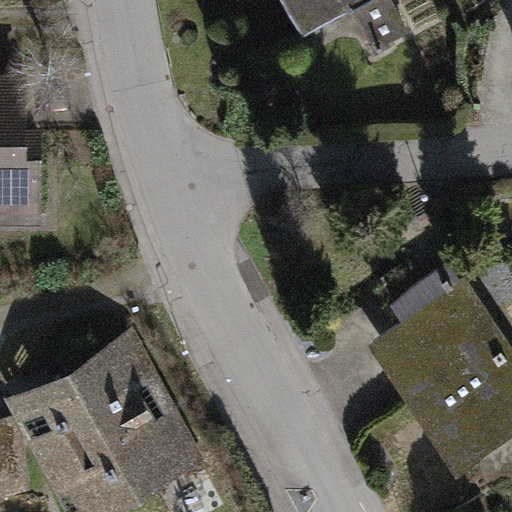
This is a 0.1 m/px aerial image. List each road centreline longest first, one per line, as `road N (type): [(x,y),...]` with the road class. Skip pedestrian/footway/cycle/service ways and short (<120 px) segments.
road 1 (residential): [(332,511),(202,266),(162,172)]
road 2 (residential): [(162,172),(511,146)]
road 3 (residential): [(162,172),(132,68),(123,0)]
